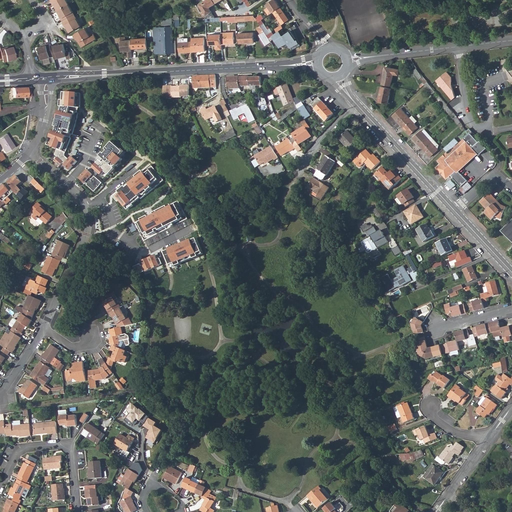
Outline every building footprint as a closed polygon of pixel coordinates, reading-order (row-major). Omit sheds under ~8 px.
[(68,2),(66,0),(50,0),(51,2),(53,1),(55,5),(57,9),(68,3),(68,2)] [(205,0),(197,5),(203,16),(206,14),(208,18),(215,18),(209,8),(221,0),(205,0)] [(269,8),(272,13),(273,12),(281,7),(275,0),(272,0),(267,4),(269,7),(265,10),(269,15),(270,14),(267,10),(269,8)] [(74,14),(68,3),(57,9),(60,13),(62,16),(60,17),(62,21),(74,14)] [(289,19),(281,7),(273,12),(278,19),(281,24),(289,19)] [(181,13),(179,9),(173,13),(176,20),(180,20),(184,19),(182,15),(180,15),(179,14),(181,13)] [(154,54),(173,53),(172,13),(162,19),(162,27),(154,27),(154,54)] [(80,24),(74,14),(62,21),(64,24),(65,23),(67,27),(69,30),(80,24)] [(268,29),(261,20),(259,22),(267,35),(272,32),(270,28),(268,29)] [(85,26),(72,33),(75,38),(77,37),(78,37),(79,40),(78,40),(81,45),(91,39),(96,37),(93,32),(89,34),(85,26)] [(279,31),(272,37),(279,49),(287,45),(290,49),(299,44),(290,32),(283,36),(279,31)] [(234,32),(221,32),(221,34),(222,44),(234,43),(234,32)] [(253,33),(239,33),(239,43),(254,42),(253,33)] [(221,34),(209,35),(209,44),(216,44),(216,48),(217,49),(222,49),(222,44),(221,34)] [(127,58),(132,57),(131,39),(126,40),(126,36),(116,37),(117,43),(121,43),(122,53),(127,52),(127,58)] [(204,37),(192,38),(192,42),(193,52),(205,51),(204,37)] [(133,48),(147,48),(147,38),(132,38),(133,48)] [(180,52),(193,52),(192,42),(188,42),(180,42),(180,52)] [(42,59),(53,56),(50,46),(50,43),(46,44),(47,45),(43,46),(39,47),(42,59)] [(55,44),(50,46),(53,56),(54,59),(66,55),(67,59),(71,58),(69,51),(65,52),(63,43),(59,45),(55,46),(55,44)] [(3,47),(0,47),(0,51),(2,58),(3,61),(15,58),(12,46),(7,47),(3,48),(3,47)] [(386,67),(382,84),(391,86),(393,74),(398,75),(399,70),(386,67)] [(451,77),(446,71),(435,80),(452,99),(455,96),(451,86),(451,77)] [(195,88),(210,88),(210,87),(210,82),(210,75),(194,76),(195,88)] [(242,86),(250,86),(249,78),(249,76),(239,77),(240,89),(242,92),(243,95),(246,93),(242,86)] [(234,93),(242,92),(240,89),(239,77),(228,78),(229,89),(234,89),(234,93)] [(261,77),(249,78),(250,86),(251,90),(257,90),(257,86),(261,86),(261,77)] [(181,85),(181,86),(181,97),(190,97),(189,85),(181,85)] [(287,85),(273,91),(275,96),(279,95),(284,107),(295,102),(287,85)] [(164,98),(173,98),(173,87),(173,86),(165,86),(164,98)] [(173,87),(173,98),(181,98),(181,97),(181,86),(173,87)] [(13,97),(31,97),(31,92),(29,87),(13,88),(13,97)] [(382,87),(379,101),(388,103),(391,89),(382,87)] [(60,99),(59,105),(62,106),(69,106),(75,106),(76,92),(63,91),(62,99),(60,99)] [(435,96),(442,104),(444,102),(438,94),(435,96)] [(319,97),(311,105),(326,121),(334,114),(319,97)] [(220,102),(225,113),(229,111),(226,105),(228,104),(225,99),(220,102)] [(310,116),(301,102),(295,106),(298,109),(304,119),(310,116)] [(230,111),(235,120),(240,118),(239,116),(245,114),(249,123),(256,120),(248,104),(238,109),(237,108),(230,111)] [(446,110),(454,119),(457,116),(450,109),(450,108),(447,105),(445,107),(444,107),(446,110)] [(69,106),(62,106),(60,110),(58,109),(54,125),(56,126),(55,130),(52,129),(50,137),(52,138),(50,145),(57,148),(61,150),(67,135),(62,133),(64,127),(69,129),(73,114),(68,112),(69,106)] [(282,120),(298,109),(295,106),(282,117),(280,118),(282,120)] [(206,108),(202,110),(207,120),(219,114),(215,107),(208,111),(206,108)] [(393,115),(401,125),(409,117),(401,108),(393,115)] [(417,120),(412,115),(409,117),(401,125),(409,134),(418,127),(414,123),(417,120)] [(301,122),(304,126),(307,130),(310,128),(304,119),(301,122)] [(259,135),(263,132),(258,125),(254,127),(259,135)] [(304,126),(292,135),(296,142),(299,145),(311,137),(307,130),(304,126)] [(223,142),(236,135),(233,129),(229,131),(230,132),(220,137),(223,142)] [(413,138),(421,148),(432,138),(425,129),(422,131),(421,131),(413,138)] [(473,141),(478,145),(484,151),(487,148),(470,129),(467,132),(469,134),(473,141)] [(347,131),(338,139),(341,142),(341,141),(348,149),(357,141),(347,131)] [(7,134),(0,138),(0,143),(6,152),(15,146),(7,134)] [(458,144),(448,152),(447,151),(437,161),(441,165),(438,168),(440,170),(439,171),(442,172),(443,175),(444,174),(446,176),(449,173),(459,184),(466,178),(458,170),(476,153),(477,152),(480,155),(484,151),(478,145),(473,141),(469,134),(458,144)] [(439,145),(432,138),(421,148),(429,157),(438,150),(437,149),(439,145)] [(298,152),(302,150),(299,145),(296,142),(293,144),(293,143),(291,143),(289,139),(276,148),(282,157),(295,148),(298,152)] [(112,141),(106,148),(107,149),(104,153),(102,152),(100,155),(105,159),(110,163),(112,161),(116,165),(123,157),(120,155),(124,150),(112,141)] [(275,161),(278,159),(271,147),(254,157),(260,166),(264,163),(267,162),(268,163),(274,160),(275,161)] [(61,150),(57,148),(55,154),(57,156),(53,160),(59,165),(63,161),(64,163),(68,159),(64,155),(65,151),(61,150)] [(367,150),(358,158),(355,161),(360,168),(364,164),(361,162),(363,160),(366,162),(372,170),(381,162),(374,154),(372,156),(367,150)] [(71,155),(68,159),(64,163),(63,164),(69,169),(76,161),(71,155)] [(326,155),(317,169),(318,170),(314,175),(323,180),(326,175),(336,161),(326,155)] [(110,163),(105,159),(102,161),(100,159),(92,167),(100,175),(104,170),(108,174),(114,167),(110,163)] [(387,172),(383,167),(375,175),(380,181),(381,180),(390,189),(395,185),(396,186),(402,180),(393,170),(389,173),(388,174),(386,173),(387,172)] [(86,168),(78,177),(85,183),(86,181),(88,183),(87,185),(94,191),(101,183),(94,176),(92,179),(90,178),(93,174),(86,168)] [(126,186),(119,191),(114,195),(127,213),(135,207),(134,206),(153,191),(152,189),(158,184),(152,175),(147,179),(144,175),(127,187),(126,186)] [(12,179),(17,186),(21,183),(16,176),(12,179)] [(330,188),(313,177),(308,185),(309,187),(314,191),(314,192),(318,195),(317,197),(323,200),(330,188)] [(17,186),(12,179),(7,183),(12,188),(10,189),(11,191),(16,195),(17,195),(21,191),(18,187),(17,186)] [(36,187),(39,184),(35,180),(34,179),(31,183),(36,187)] [(4,185),(0,188),(0,199),(0,200),(4,203),(6,204),(11,200),(8,197),(12,194),(9,192),(9,191),(4,185)] [(409,189),(398,196),(399,198),(396,200),(400,206),(403,204),(404,204),(413,198),(414,197),(409,189)] [(500,205),(489,193),(480,202),(485,207),(486,206),(488,208),(484,212),(491,220),(495,216),(501,218),(505,207),(500,205)] [(404,204),(406,207),(415,201),(413,198),(404,204)] [(108,199),(103,202),(106,208),(111,205),(108,199)] [(39,202),(31,211),(35,214),(32,217),(37,221),(39,218),(44,222),(47,224),(50,220),(45,216),(48,212),(46,211),(41,206),(42,205),(39,202)] [(142,220),(136,223),(144,239),(183,219),(175,203),(168,206),(167,204),(152,211),(153,213),(148,216),(147,215),(141,218),(142,220)] [(416,205),(405,212),(412,224),(424,217),(416,205)] [(376,209),(385,220),(388,218),(379,206),(376,209)] [(381,219),(383,221),(385,220),(376,209),(373,211),(380,219),(381,219)] [(511,219),(500,231),(511,242),(511,219)] [(427,224),(417,229),(424,241),(435,236),(432,231),(431,231),(427,224)] [(388,242),(381,230),(377,232),(374,227),(366,231),(369,237),(371,236),(378,248),(388,242)] [(169,249),(164,251),(169,264),(174,262),(175,265),(180,263),(193,257),(193,258),(198,256),(198,254),(203,252),(202,251),(203,250),(197,237),(192,239),(191,239),(168,248),(169,249)] [(447,238),(437,243),(443,256),(453,251),(447,238)] [(59,240),(52,257),(61,261),(63,257),(64,258),(66,252),(67,253),(71,246),(59,240)] [(392,249),(396,255),(402,251),(399,246),(392,249)] [(469,258),(465,250),(450,257),(452,261),(451,262),(452,265),(453,265),(456,264),(458,268),(473,262),(471,257),(469,258)] [(155,254),(147,257),(152,268),(159,265),(159,264),(162,263),(159,257),(157,258),(155,254)] [(418,270),(409,254),(406,256),(412,267),(415,271),(418,270)] [(57,270),(61,261),(52,257),(50,256),(42,272),(53,277),(56,269),(57,270)] [(145,271),(152,268),(147,257),(141,260),(143,265),(141,265),(140,263),(133,266),(135,274),(142,271),(145,271)] [(413,280),(404,266),(396,271),(399,277),(393,281),(390,274),(380,280),(383,285),(386,283),(391,292),(401,286),(402,285),(401,284),(403,283),(404,285),(413,280)] [(478,278),(472,266),(463,270),(469,282),(478,278)] [(45,287),(48,280),(39,276),(36,282),(32,280),(30,284),(29,284),(27,288),(24,293),(30,296),(31,297),(33,292),(37,294),(39,291),(42,293),(44,294),(47,288),(45,287)] [(488,293),(481,295),(482,300),(483,303),(487,302),(487,298),(499,295),(496,281),(486,284),(488,293)] [(386,283),(383,285),(388,294),(391,292),(386,283)] [(105,308),(109,314),(111,313),(116,310),(120,308),(121,307),(119,304),(117,304),(115,300),(118,298),(114,292),(108,296),(107,294),(102,300),(104,303),(106,307),(105,308)] [(30,296),(23,310),(22,313),(23,314),(31,320),(33,314),(36,308),(38,309),(41,301),(31,297),(30,296)] [(469,304),(471,313),(485,309),(484,305),(483,303),(482,300),(473,302),(473,303),(469,304)] [(464,305),(451,308),(450,304),(445,306),(448,315),(452,314),(453,317),(467,314),(466,310),(464,305)] [(127,319),(120,308),(116,310),(111,313),(117,325),(119,324),(121,327),(133,324),(129,318),(127,319)] [(12,331),(21,337),(24,334),(22,333),(24,329),(25,330),(32,320),(31,320),(23,314),(18,320),(15,318),(13,318),(10,323),(10,325),(14,327),(11,331),(12,331)] [(412,324),(415,335),(424,332),(421,326),(424,323),(416,317),(412,324)] [(501,329),(500,325),(499,322),(486,325),(487,329),(489,334),(493,333),(495,339),(503,336),(502,331),(501,329)] [(475,338),(489,334),(487,329),(486,325),(473,329),(474,332),(475,338)] [(504,339),(511,336),(511,325),(501,329),(502,331),(504,339)] [(123,335),(121,327),(110,330),(111,334),(112,334),(112,337),(110,338),(112,345),(112,346),(119,348),(121,344),(123,342),(125,343),(125,346),(127,347),(129,347),(130,345),(128,340),(130,339),(129,336),(126,334),(124,335),(123,335)] [(471,339),(468,330),(455,333),(456,337),(457,341),(458,343),(471,339)] [(16,348),(22,338),(21,337),(12,331),(2,346),(5,347),(11,352),(13,353),(16,348)] [(420,355),(423,357),(426,352),(428,349),(425,337),(416,340),(420,355)] [(457,341),(449,343),(445,344),(447,354),(460,351),(458,343),(457,341)] [(44,354),(42,358),(44,359),(50,363),(51,364),(60,351),(52,346),(45,355),(44,354)] [(124,356),(126,351),(119,348),(112,346),(110,351),(114,353),(112,359),(111,362),(114,363),(115,363),(117,362),(120,363),(121,362),(125,363),(127,357),(124,356)] [(427,360),(443,356),(441,350),(440,346),(428,349),(426,352),(423,357),(427,360)] [(11,352),(5,347),(2,351),(8,356),(11,352)] [(106,364),(102,357),(98,360),(102,366),(106,364)] [(38,365),(30,376),(46,386),(50,380),(45,376),(50,368),(48,367),(50,363),(44,359),(41,362),(39,365),(38,365)] [(83,362),(77,363),(77,365),(74,366),(72,369),(71,369),(71,370),(67,371),(68,379),(72,379),(73,380),(75,379),(79,379),(80,382),(86,381),(83,362)] [(110,376),(113,373),(111,371),(107,365),(106,364),(102,366),(103,367),(100,369),(89,371),(90,382),(91,390),(97,389),(96,381),(104,380),(110,376)] [(432,375),(429,380),(434,384),(435,383),(444,389),(450,381),(444,376),(443,377),(437,373),(434,377),(432,375)] [(511,385),(511,384),(511,380),(504,374),(501,377),(502,378),(497,386),(498,387),(493,393),(502,399),(506,393),(506,392),(505,391),(507,388),(510,384),(511,385)] [(21,389),(19,392),(29,399),(37,386),(28,380),(25,384),(26,385),(25,387),(24,386),(22,389),(21,389)] [(457,385),(448,397),(453,400),(454,399),(457,401),(457,402),(463,407),(467,401),(464,399),(467,394),(463,391),(463,390),(457,385)] [(51,395),(53,392),(46,386),(43,390),(51,395)] [(479,398),(484,391),(480,388),(477,393),(476,395),(479,398)] [(484,396),(479,403),(479,404),(481,406),(477,412),(485,418),(488,415),(489,416),(494,409),(496,410),(498,406),(484,396)] [(132,403),(127,409),(131,412),(125,420),(131,425),(132,424),(133,425),(139,419),(144,424),(149,417),(149,416),(140,408),(132,403)] [(408,405),(394,410),(399,420),(403,419),(405,424),(416,420),(412,410),(411,411),(408,405)] [(80,422),(84,424),(85,423),(89,417),(85,414),(80,422)] [(67,415),(60,416),(61,426),(66,426),(66,427),(78,426),(76,415),(69,416),(68,415),(67,415)] [(151,429),(146,437),(155,442),(163,429),(155,425),(157,421),(149,417),(144,424),(144,425),(151,429)] [(48,434),(58,433),(57,422),(35,424),(35,434),(48,433),(48,434)] [(81,434),(98,445),(105,435),(89,423),(81,434)] [(20,437),(31,436),(30,424),(13,426),(13,424),(5,425),(6,432),(7,436),(20,435),(20,437)] [(396,425),(388,428),(391,432),(392,434),(399,431),(396,425)] [(427,427),(415,432),(417,437),(421,436),(423,442),(425,441),(426,445),(439,439),(437,434),(434,435),(433,433),(432,433),(430,434),(429,431),(427,427)] [(121,434),(115,443),(127,451),(133,442),(130,440),(132,437),(129,435),(127,438),(121,434)] [(448,445),(440,456),(449,463),(452,458),(453,456),(456,452),(459,455),(462,450),(453,444),(451,447),(448,445)] [(47,460),(43,460),(44,470),(46,470),(61,468),(61,463),(62,463),(62,457),(56,457),(56,458),(47,459),(47,460)] [(20,476),(18,480),(29,485),(31,482),(28,480),(36,465),(28,460),(26,464),(25,463),(19,476),(20,476)] [(88,470),(89,479),(103,478),(101,461),(89,463),(90,470),(88,470)] [(429,469),(425,475),(435,483),(444,471),(436,465),(432,471),(429,469)] [(163,478),(176,485),(182,474),(169,466),(163,478)] [(117,483),(121,485),(127,489),(128,489),(133,481),(134,482),(136,483),(140,476),(130,470),(126,477),(123,475),(117,483)] [(186,477),(184,482),(183,487),(187,489),(189,484),(191,480),(192,480),(192,479),(186,477)] [(30,490),(32,486),(29,485),(18,480),(18,479),(15,484),(17,484),(14,489),(12,488),(8,495),(19,501),(26,488),(30,490)] [(198,484),(192,480),(191,480),(190,484),(189,484),(187,489),(192,491),(195,492),(200,495),(203,496),(207,488),(204,486),(206,482),(201,480),(199,484),(198,484)] [(122,506),(125,511),(133,511),(137,510),(133,502),(134,502),(131,497),(134,493),(129,490),(134,482),(133,481),(128,489),(127,489),(125,493),(124,495),(123,498),(125,500),(117,504),(119,508),(122,506)] [(52,485),(53,501),(65,500),(65,496),(64,496),(63,484),(52,485)] [(87,499),(88,506),(100,505),(100,497),(98,497),(98,489),(97,486),(85,487),(86,491),(86,499),(87,499)] [(210,494),(212,491),(207,488),(203,496),(202,497),(206,500),(209,493),(210,494)] [(314,501),(320,508),(327,502),(322,495),(323,494),(318,488),(308,496),(313,502),(314,501)] [(203,511),(212,511),(214,510),(210,508),(216,499),(214,498),(215,497),(210,494),(209,493),(206,500),(200,510),(203,511)] [(15,511),(19,505),(8,499),(6,503),(8,504),(4,511),(15,511)] [(331,502),(324,508),(327,511),(341,511),(344,511),(344,507),(341,503),(335,507),(331,502)] [(398,502),(390,511),(409,511),(410,511),(398,502)]
